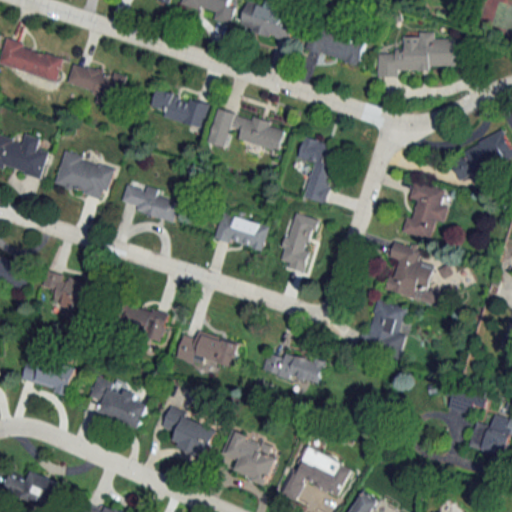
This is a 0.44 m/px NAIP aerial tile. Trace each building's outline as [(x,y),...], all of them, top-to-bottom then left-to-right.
[(228,23),(234,0),(183,0),(183,3),(215,12),(213,19),(228,23)] [(292,42),(298,15),(247,3),(241,29),(292,42)] [(360,65),(367,40),(313,25),(306,50),(360,65)] [(399,70),(432,70),(432,66),(456,66),(457,39),(436,39),(436,32),(419,32),(419,37),(405,37),(404,52),(379,52),(379,77),(399,77),(399,70)] [(65,56),(7,39),(0,64),(58,81),(65,56)] [(128,76),(74,62),(69,84),(99,91),(96,102),(120,108),(128,76)] [(205,128),(212,103),(159,88),(152,112),(205,128)] [(234,137),(280,151),(288,127),(221,107),(210,143),(230,149),(234,137)] [(461,181),(476,174),(478,179),(511,162),(511,149),(503,132),(450,158),(461,181)] [(0,166),(42,179),(50,152),(39,149),(42,138),(27,134),(24,143),(0,135),(0,166)] [(342,146),(305,137),(299,158),(314,162),(305,197),(328,203),(342,146)] [(117,165),(64,153),(56,186),(102,197),(104,191),(110,192),(117,165)] [(432,240),(437,220),(446,222),(450,206),(443,204),(447,189),(415,181),(411,198),(414,199),(406,234),(432,240)] [(175,222),(182,200),(129,183),(122,205),(175,222)] [(216,238),(264,251),(271,225),(223,212),(216,238)] [(280,259),(305,268),(320,220),(296,212),(280,259)] [(422,248),(396,241),(391,259),(398,261),(389,291),(416,298),(419,288),(429,291),(436,268),(418,262),(422,248)] [(0,284),(28,292),(35,262),(0,253),(0,284)] [(54,299),(85,313),(96,289),(51,269),(43,286),(57,292),(54,299)] [(400,333),(408,307),(378,298),(363,346),(400,357),(407,335),(400,333)] [(170,315),(129,303),(121,328),(162,340),(170,315)] [(184,336),(179,354),(235,370),(243,344),(200,331),(197,339),(184,336)] [(264,372),(321,383),(325,362),(268,350),(264,372)] [(71,394),(78,369),(31,355),(24,381),(71,394)] [(141,428),(150,405),(137,400),(140,393),(98,378),(91,397),(104,402),(100,413),(141,428)] [(488,409),(486,392),(451,395),(453,413),(488,409)] [(164,428),(178,433),(173,445),(209,458),(221,427),(170,409),(164,428)] [(477,422),(469,447),(507,458),(511,441),(511,417),(496,413),(492,426),(477,422)] [(273,448),(234,431),(223,454),(239,461),(235,472),(269,487),(281,459),(270,455),(273,448)] [(285,492),(300,499),(307,483),(340,497),(353,467),(306,446),(285,492)] [(30,479),(11,472),(4,489),(51,507),(61,482),(33,471),(30,479)] [(350,511),(378,511),(376,510),(382,501),(363,490),(350,511)] [(123,511),(96,503),(93,511),(123,511)]
